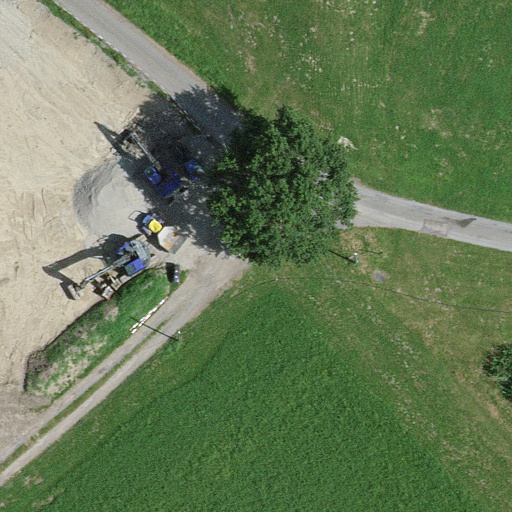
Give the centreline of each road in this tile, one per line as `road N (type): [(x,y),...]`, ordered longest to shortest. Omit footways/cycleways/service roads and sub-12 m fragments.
road 1 (track): [(0,465),(230,259),(366,202)]
road 2 (track): [(79,0),(232,137),(366,202)]
road 3 (track): [(230,259),(232,137)]
